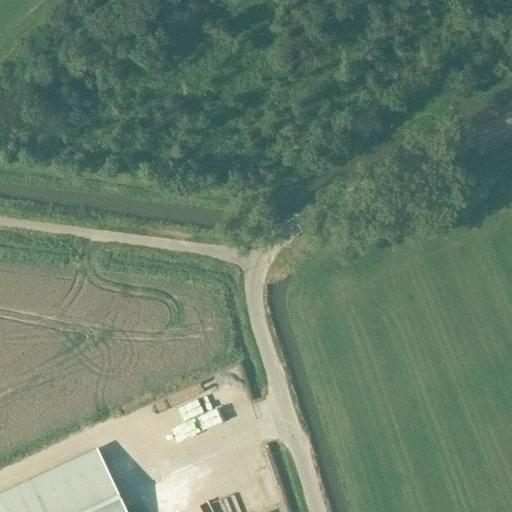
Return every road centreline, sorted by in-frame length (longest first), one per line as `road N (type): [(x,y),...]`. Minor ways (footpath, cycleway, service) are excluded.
road 1 (unclassified): [(259,264),(291,228),(511,124)]
road 2 (unclassified): [(0,225),(259,264)]
road 3 (unclassified): [(326,511),(264,344),(255,299),(259,264)]
